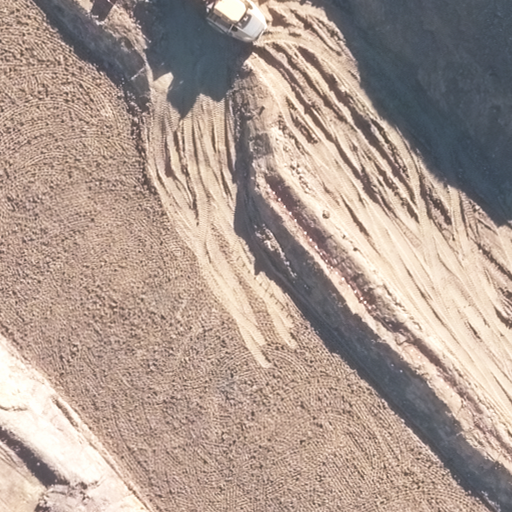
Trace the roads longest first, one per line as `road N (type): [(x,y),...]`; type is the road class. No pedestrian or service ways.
road 1 (unknown): [(0,100),(374,511)]
road 2 (unknown): [(127,241),(375,0)]
road 3 (unknown): [(511,171),(269,396)]
